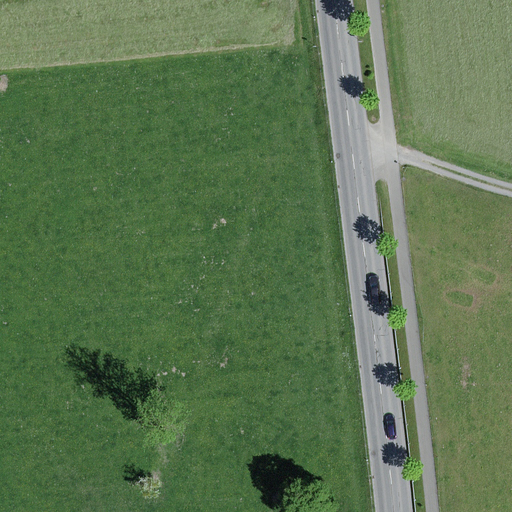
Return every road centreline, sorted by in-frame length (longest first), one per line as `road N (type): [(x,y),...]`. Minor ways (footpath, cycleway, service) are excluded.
road 1 (primary): [(333,0),(395,511)]
road 2 (track): [(351,146),(511,190)]
